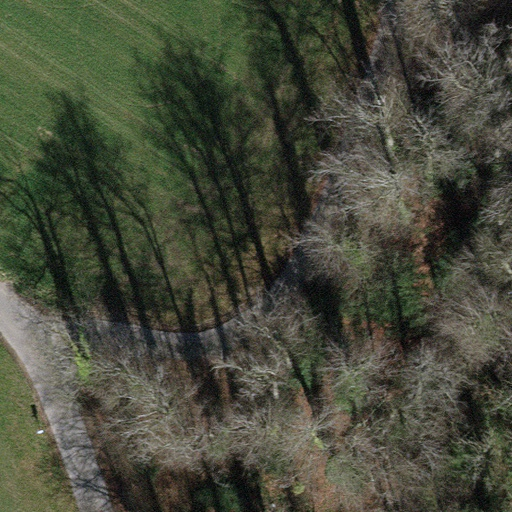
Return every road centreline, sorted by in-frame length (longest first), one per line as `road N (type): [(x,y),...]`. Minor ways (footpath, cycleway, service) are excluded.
road 1 (track): [(31,333),(167,360),(256,331),(322,249),(398,0)]
road 2 (unclassified): [(101,511),(80,436),(31,333),(0,310)]
